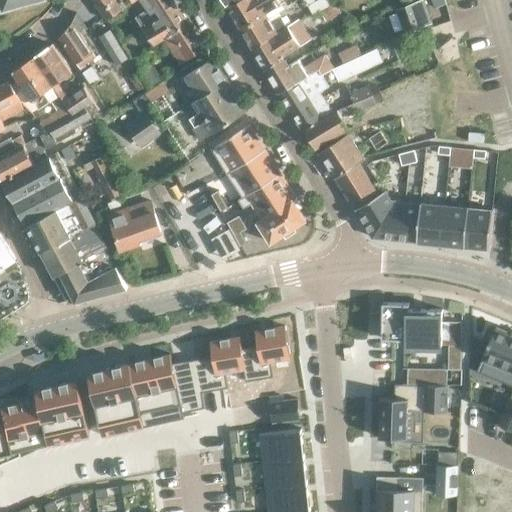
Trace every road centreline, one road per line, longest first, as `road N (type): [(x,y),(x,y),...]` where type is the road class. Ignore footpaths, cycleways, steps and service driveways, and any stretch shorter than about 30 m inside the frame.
road 1 (residential): [(201,0),(344,223),(348,262)]
road 2 (secondary): [(65,326),(314,267)]
road 3 (residential): [(344,511),(314,267)]
road 4 (secondary): [(348,262),(414,265),(496,285)]
road 5 (residential): [(0,201),(65,326)]
